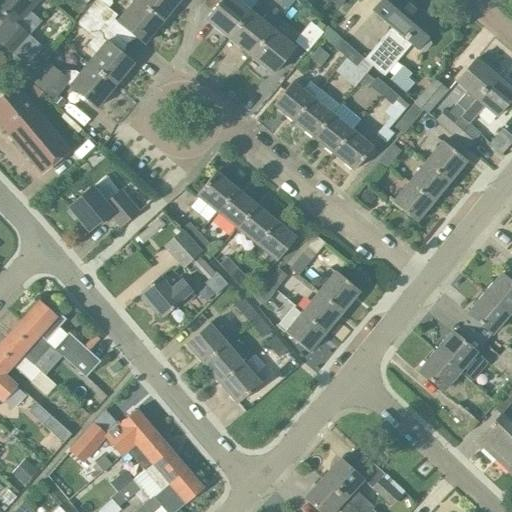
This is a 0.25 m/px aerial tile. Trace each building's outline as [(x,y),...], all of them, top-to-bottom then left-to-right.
[(0,0),(0,10),(9,19),(0,29),(0,41),(27,65),(43,47),(16,23),(37,0),(0,0)] [(96,0),(87,11),(107,28),(117,15),(97,0),(96,0)] [(145,44),(163,21),(136,0),(134,0),(117,22),(145,44)] [(180,0),(136,0),(163,21),(180,0)] [(204,0),(201,5),(210,12),(205,19),(227,38),(250,11),(239,3),(241,0),(204,0)] [(344,0),(333,0),(332,2),(340,9),(346,1),(344,0)] [(364,59),(372,66),(384,76),(412,45),(417,50),(418,49),(420,51),(424,52),(431,45),(430,41),(427,38),(438,26),(407,0),(382,0),(373,11),(392,28),(364,59)] [(227,38),(250,56),(272,29),(260,20),(266,12),(256,3),(250,11),(227,38)] [(87,63),(114,85),(133,63),(105,41),(100,36),(107,28),(87,11),(77,24),(93,37),(86,46),(95,54),(87,63)] [(323,32),(311,22),(294,42),(306,52),(323,32)] [(294,47),(272,29),(250,56),(272,74),(294,47)] [(323,38),(346,57),(353,49),(330,30),(323,38)] [(372,66),(364,59),(353,49),(346,57),(365,74),(372,66)] [(447,131),(495,75),(475,58),(455,81),(467,91),(449,112),(445,109),(435,120),(447,131)] [(114,85),(87,63),(79,74),(76,71),(62,70),(60,72),(45,60),(29,79),(54,100),(58,95),(67,84),(96,107),(114,85)] [(511,96),(511,89),(495,75),(447,131),(468,149),(481,134),(469,123),(484,106),(495,116),(511,96)] [(380,95),(387,87),(376,77),(369,86),(380,95)] [(414,103),(427,114),(448,90),(434,78),(413,102),(414,103)] [(292,121),(319,89),(309,81),(302,90),(292,81),(272,105),(292,121)] [(71,149),(18,85),(0,99),(0,124),(41,174),(71,149)] [(387,87),(380,95),(391,104),(384,112),(390,117),(375,135),(385,143),(394,133),(388,129),(409,105),(387,87)] [(292,121),(312,137),(331,114),(332,115),(340,105),(320,88),(319,89),(292,121)] [(58,95),(54,100),(53,101),(60,107),(65,101),(58,95)] [(427,114),(414,103),(394,127),(403,135),(416,120),(423,126),(430,117),(427,114)] [(331,154),(351,130),(332,115),(331,114),(312,137),(331,154)] [(511,137),(502,129),(489,143),(502,154),(511,141),(511,137)] [(351,130),(331,154),(352,171),(371,147),(351,130)] [(380,157),(389,165),(405,146),(396,138),(380,157)] [(425,162),(449,181),(465,161),(442,141),(425,162)] [(389,165),(380,157),(363,178),(372,186),(389,165)] [(425,162),(409,181),(433,201),(449,181),(425,162)] [(215,212),(234,189),(214,172),(194,195),(198,197),(189,208),(207,222),(216,212),(215,212)] [(433,201),(409,181),(392,201),(416,221),(433,201)] [(67,211),(74,220),(78,217),(89,230),(109,213),(120,227),(138,212),(120,191),(105,204),(91,187),(69,206),(71,208),(67,211)] [(234,228),(253,205),(234,189),(215,212),(216,212),(234,228)] [(364,193),(362,198),(364,202),(369,204),(373,202),(374,197),(372,193),(368,191),(364,193)] [(273,221),(253,205),(234,228),(254,244),(273,221)] [(165,225),(159,218),(136,237),(142,244),(165,225)] [(294,238),(273,221),(254,244),(275,261),(294,238)] [(189,223),(180,231),(190,241),(199,233),(189,223)] [(176,234),(163,246),(183,268),(196,256),(200,252),(190,241),(180,231),(176,234)] [(199,233),(190,241),(200,252),(209,244),(199,233)] [(290,269),(298,275),(315,254),(307,247),(290,269)] [(226,285),(200,257),(193,263),(209,281),(206,284),(214,293),(217,290),(218,292),(226,285)] [(227,257),(219,265),(229,276),(237,268),(227,257)] [(229,276),(239,286),(248,278),(237,268),(229,276)] [(266,282),(276,290),(287,276),(278,268),(266,282)] [(334,271),(317,292),(341,312),(358,291),(334,271)] [(511,283),(501,274),(484,294),(508,314),(511,308),(511,283)] [(170,287),(160,276),(141,292),(142,294),(140,296),(140,299),(146,306),(149,306),(151,304),(161,317),(181,300),(184,304),(195,295),(181,278),(170,287)] [(276,290),(266,282),(253,298),(263,306),(276,290)] [(317,292),(301,311),(324,331),(341,312),(317,292)] [(491,334),(508,314),(484,294),(467,314),(491,334)] [(249,323),(258,315),(241,295),(232,303),(249,323)] [(39,300),(22,319),(51,345),(62,355),(85,378),(101,361),(69,332),(67,335),(58,327),(65,319),(52,307),(50,309),(39,300)] [(324,331),(301,311),(284,331),(308,351),(324,331)] [(258,315),(249,323),(262,338),(271,330),(258,315)] [(22,319),(5,338),(32,362),(31,363),(33,365),(51,345),(22,319)] [(202,364),(225,344),(208,324),(184,344),(202,364)] [(435,351),(459,372),(476,352),(452,331),(435,351)] [(287,350),(275,335),(266,343),(278,358),(287,350)] [(5,338),(0,344),(0,367),(5,373),(12,365),(30,381),(39,371),(33,365),(31,363),(32,362),(5,338)] [(242,363),(225,344),(202,364),(219,383),(242,363)] [(511,366),(511,350),(507,347),(499,356),(511,366)] [(459,372),(435,351),(418,370),(442,391),(459,372)] [(490,366),(511,383),(511,384),(511,382),(511,366),(499,356),(490,366)] [(260,383),(242,363),(219,383),(236,404),(260,383)] [(5,373),(0,367),(0,402),(2,401),(5,399),(10,399),(16,392),(15,387),(18,384),(5,373)] [(511,382),(511,384),(511,383),(503,393),(511,401),(511,382)] [(36,402),(28,411),(55,435),(63,427),(36,402)] [(478,421),(458,403),(448,413),(469,432),(478,421)] [(127,450),(152,428),(136,410),(119,424),(117,421),(114,423),(102,433),(104,436),(121,455),(127,450)] [(104,411),(92,424),(102,433),(114,423),(104,411)] [(496,459),(511,442),(511,424),(501,414),(476,440),(496,459)] [(92,425),(82,436),(94,448),(104,436),(92,425)] [(127,450),(144,471),(169,449),(152,428),(127,450)] [(511,442),(496,459),(511,474),(511,442)] [(169,449),(144,471),(161,491),(186,469),(169,449)] [(104,456),(95,464),(102,472),(111,465),(104,456)] [(12,472),(27,485),(39,472),(24,459),(12,472)] [(323,478),(357,511),(374,511),(372,509),(374,507),(355,489),(363,480),(340,459),(323,478)] [(161,491),(154,496),(161,505),(166,511),(174,511),(202,489),(186,469),(161,491)] [(109,483),(117,493),(132,480),(125,471),(109,483)] [(144,471),(132,480),(140,489),(149,500),(153,496),(154,496),(161,491),(144,471)] [(404,492),(386,473),(371,489),(391,508),(403,496),(401,495),(404,492)] [(357,511),(323,478),(304,498),(318,511),(333,511),(336,509),(339,511),(357,511)] [(117,493),(110,498),(117,507),(140,489),(132,480),(117,493)] [(8,489),(0,497),(8,505),(15,497),(8,489)] [(154,496),(153,496),(149,500),(133,511),(152,511),(161,505),(154,496)]
